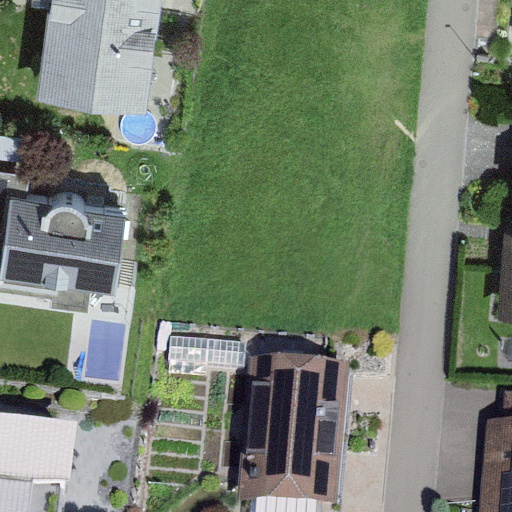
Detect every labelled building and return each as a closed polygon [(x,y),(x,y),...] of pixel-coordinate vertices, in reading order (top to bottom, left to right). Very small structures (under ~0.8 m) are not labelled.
[(38,0),(29,95),(140,106),(151,0),(38,0)] [(511,136),(502,318),(511,318),(511,136)] [(0,280),(101,288),(107,195),(24,189),(26,168),(0,166),(0,280)] [(94,386),(126,389),(130,332),(98,329),(94,386)] [(339,511),(351,371),(251,363),(239,507),(301,511),(339,511)] [(511,511),(511,428),(487,426),(480,511),(511,511)] [(0,511),(32,511),(35,495),(71,500),(79,440),(0,430),(0,511)]
